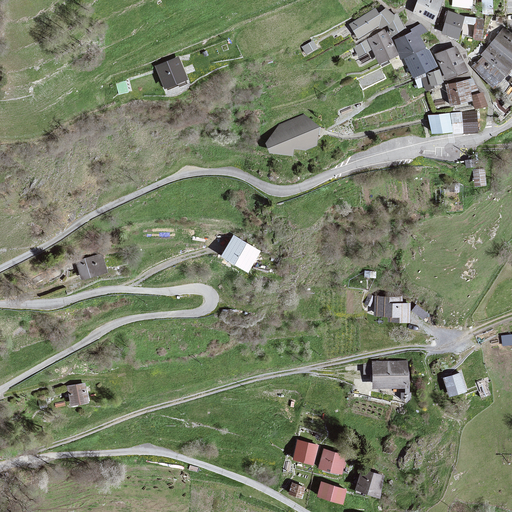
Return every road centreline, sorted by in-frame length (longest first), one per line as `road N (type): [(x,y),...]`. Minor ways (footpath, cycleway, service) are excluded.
road 1 (unclassified): [(0,268),(177,176),(229,171),(287,190),(413,148),(484,136),(511,121)]
road 2 (unclassified): [(0,389),(117,322),(197,312),(210,302),(202,289),(110,289),(47,304),(0,304)]
road 3 (track): [(432,348),(303,369),(114,423),(27,452),(25,460)]
road 4 (unclassified): [(304,511),(253,483),(163,452),(56,455),(0,467)]
road 5 (track): [(307,0),(251,22),(233,38),(232,52),(196,64)]
